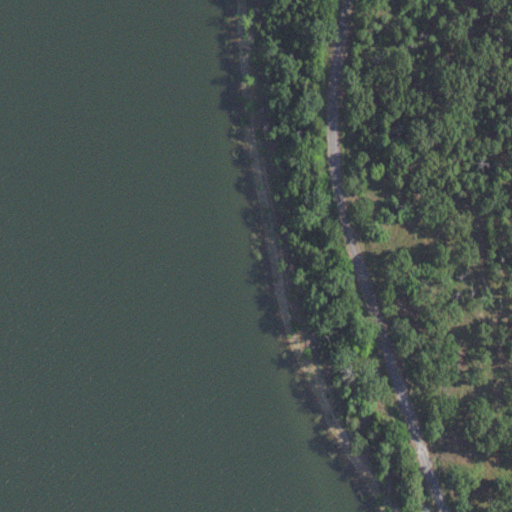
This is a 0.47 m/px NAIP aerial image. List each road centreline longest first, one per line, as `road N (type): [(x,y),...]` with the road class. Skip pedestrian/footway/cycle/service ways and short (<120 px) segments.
road 1 (residential): [(347,0),(331,144),(336,203),(439,511)]
road 2 (residential): [(336,203),(450,196),(469,216),(476,317),(511,380)]
